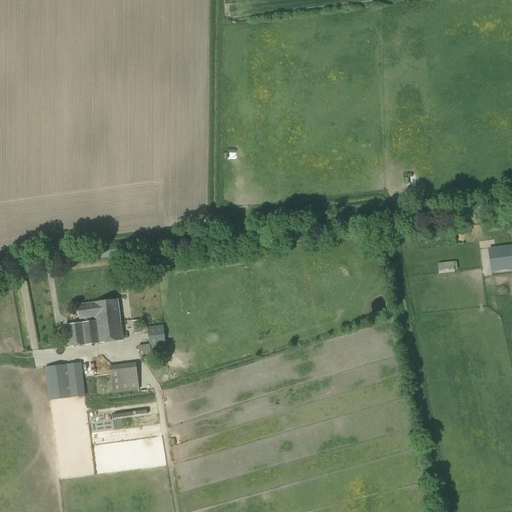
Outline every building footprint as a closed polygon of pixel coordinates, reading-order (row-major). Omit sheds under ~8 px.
[(511,263),(510,245),(488,248),(491,271),(511,268),(511,263)] [(438,274),(455,273),(453,262),(437,264),(438,274)] [(94,317),(95,322),(98,344),(123,340),(118,300),(93,303),(78,305),(79,319),(94,317)] [(139,320),(132,321),(134,334),(140,333),(139,320)] [(70,347),(98,344),(95,322),(67,325),(70,347)] [(151,357),(150,347),(166,346),(163,325),(147,327),(149,344),(138,346),(139,356),(140,356),(141,359),(151,357)] [(49,401),(86,396),(81,363),(45,368),(49,401)] [(113,394),(139,390),(136,363),(109,367),(113,394)]
